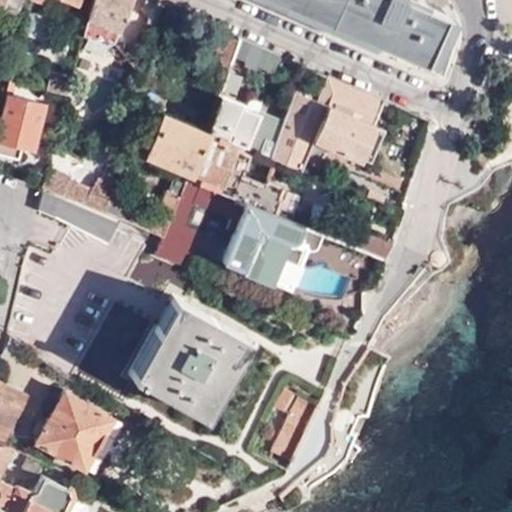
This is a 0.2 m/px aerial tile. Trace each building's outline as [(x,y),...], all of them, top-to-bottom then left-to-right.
[(116,40),(130,0),(90,0),(82,32),(111,44),(116,40)] [(269,0),(441,74),(454,44),(454,29),(448,13),(438,4),(426,0),(269,0)] [(236,50),(240,39),(218,29),(206,56),(230,66),(235,54),(236,50)] [(242,57),(250,40),(241,37),(236,50),(235,54),(243,57),(242,57)] [(273,70),(280,53),(250,40),(242,57),(243,57),(247,59),(245,63),(256,68),(257,63),(273,70)] [(300,166),(301,165),(313,137),(355,155),(370,120),(370,119),(375,106),(387,112),(392,102),(314,68),(304,64),(283,121),(282,124),(272,152),(272,153),(300,166)] [(66,91),(69,77),(70,75),(51,70),(45,91),(66,91)] [(209,126),(210,127),(244,141),(272,153),(272,152),(282,124),(283,121),(224,95),(221,94),(209,126)] [(2,99),(0,108),(0,154),(16,159),(19,146),(27,147),(38,109),(2,99)] [(189,172),(209,128),(164,110),(151,140),(146,152),(179,167),(189,172)] [(369,161),(384,126),(370,120),(355,155),(369,161)] [(245,177),(254,156),(241,150),(244,141),(210,127),(209,128),(189,172),(187,177),(271,212),(277,198),(275,197),(280,185),(266,179),(263,184),(245,177)] [(146,152),(151,140),(144,138),(135,159),(175,178),(179,167),(146,152)] [(41,183),(102,208),(109,193),(104,191),(106,185),(108,177),(102,175),(94,175),(90,185),(68,175),(69,172),(52,165),(56,156),(48,153),(48,156),(41,183)] [(170,191),(179,195),(187,177),(189,172),(179,167),(175,178),(170,191)] [(152,255),(183,267),(199,232),(186,226),(189,219),(186,218),(192,204),(228,220),(224,228),(231,231),(219,260),(266,280),(282,243),(289,246),(299,223),(271,212),(187,177),(179,195),(162,233),(159,238),(152,255)] [(37,206),(48,210),(56,193),(42,186),(37,206)] [(109,193),(102,208),(162,233),(179,195),(170,191),(166,189),(154,214),(133,205),(135,200),(111,189),(109,193)] [(48,210),(107,241),(119,221),(56,193),(48,210)] [(382,257),(390,241),(353,227),(351,231),(341,226),(343,222),(331,218),(324,234),(382,257)] [(286,289),(312,229),(299,223),(289,246),(282,243),(266,280),(286,289)] [(170,291),(127,370),(202,411),(245,331),(170,291)] [(119,368),(145,321),(113,303),(77,368),(93,377),(103,359),(119,368)] [(0,440),(2,442),(23,396),(0,382),(0,440)] [(280,384),(271,403),(282,408),(291,390),(280,384)] [(110,416),(62,389),(33,440),(82,466),(110,416)] [(296,392),(268,449),(287,458),(315,402),(296,392)] [(0,502),(20,511),(70,511),(58,505),(65,490),(63,483),(38,472),(30,487),(22,490),(0,477),(0,450),(2,442),(0,440),(0,502)] [(26,469),(33,457),(17,449),(11,461),(26,469)]
